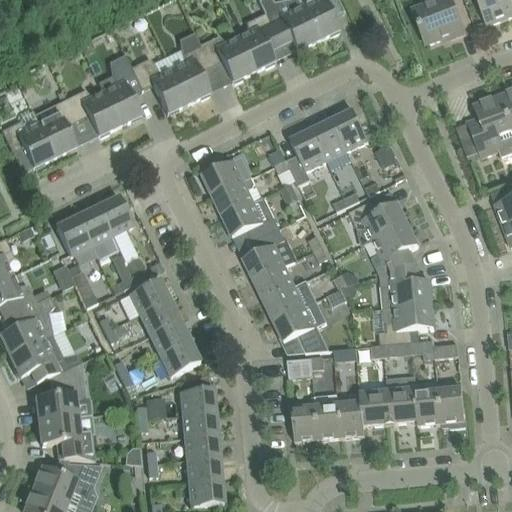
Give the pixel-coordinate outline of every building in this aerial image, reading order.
[(318,44),(301,10),(297,1),(296,1),(274,5),(268,0),(265,0),(258,4),(265,17),(264,18),(280,50),(291,45),(296,55),(298,54),(298,56),(307,51),(306,50),(318,44)] [(318,44),(329,39),(329,40),(338,36),(338,35),(339,34),(334,24),(345,19),(335,0),(295,0),(296,1),(297,1),(301,10),(318,44)] [(445,0),(412,13),(426,49),(449,40),(450,43),(464,37),(449,0),(445,0)] [(511,9),(510,5),(511,4),(511,0),(475,0),(487,29),(511,18),(511,9)] [(275,65),(269,55),(280,50),(264,18),(245,27),(246,28),(247,37),(236,42),(253,76),(264,71),(265,72),(274,68),(273,66),(275,65)] [(183,68),(172,74),(188,108),(199,102),(200,104),(209,99),(208,98),(210,97),(200,77),(211,72),(200,49),(193,36),(178,43),(181,58),(181,60),(183,68)] [(219,40),(200,49),(211,72),(222,67),(231,87),(233,86),(234,87),(242,83),(242,82),(253,76),(236,42),(225,47),(219,41),(219,40)] [(125,58),(124,59),(142,95),(153,89),(167,118),(168,117),(169,119),(178,115),(177,113),(188,108),(172,74),(161,79),(150,64),(149,63),(131,72),(125,58)] [(113,91),(102,96),(119,130),(130,125),(131,126),(140,122),(139,120),(141,120),(131,100),(142,95),(124,59),(109,66),(111,81),(112,82),(113,91)] [(85,94),(66,103),(77,126),(88,121),(98,141),(99,140),(100,142),(109,137),(108,136),(119,130),(102,96),(91,102),(85,95),(85,94)] [(511,94),(499,99),(511,132),(511,94)] [(511,132),(499,99),(473,109),(478,121),(466,126),(478,156),(467,160),(469,166),(499,154),(501,161),(511,156),(511,132)] [(53,107),(33,117),(54,162),(66,156),(66,158),(75,153),(74,152),(76,151),(66,131),(77,126),(66,103),(54,109),(53,107)] [(33,117),(32,114),(21,119),(19,126),(1,135),(12,158),(23,153),(33,172),(34,172),(35,173),(44,169),(43,167),(54,162),(33,117)] [(339,121),(332,125),(347,155),(368,145),(353,114),(347,117),(347,116),(339,120),(339,121)] [(319,131),(311,135),(326,165),(347,155),(332,125),(327,127),(326,126),(318,130),(319,131)] [(297,159),(286,165),(296,184),(298,188),(309,182),(306,175),(326,165),(311,135),(306,137),(306,136),(297,140),(298,141),(290,145),(297,159)] [(271,163),(275,170),(286,165),(280,152),(269,158),(271,163)] [(243,185),(242,184),(252,180),(242,160),(202,179),(205,185),(203,186),(208,194),(209,193),(212,200),(243,185)] [(275,170),(285,190),(291,187),(291,188),(296,184),(286,165),(275,170)] [(250,200),(255,187),(252,180),(242,184),(243,185),(212,200),(215,205),(214,206),(218,214),(219,214),(222,221),(253,206),(252,205),(250,200)] [(291,187),(285,190),(283,191),(288,203),(296,199),(291,188),(291,187)] [(365,192),(369,200),(380,195),(376,187),(365,192)] [(511,201),(494,208),(503,230),(511,226),(511,188),(509,190),(511,197),(511,201)] [(356,197),(344,202),(348,210),(359,205),(356,197)] [(280,232),(264,201),(263,200),(252,205),(253,206),(222,221),(225,226),(223,227),(228,235),(229,234),(233,242),(247,235),(252,246),(280,232)] [(118,201),(97,211),(112,240),(133,230),(118,201)] [(348,210),(344,202),(333,208),(337,216),(348,210)] [(368,234),(373,245),(407,228),(402,217),(403,217),(399,208),(397,208),(397,207),(377,216),(372,206),(348,217),(358,236),(359,235),(368,234)] [(97,211),(76,221),(91,251),(112,240),(97,211)] [(91,251),(76,221),(55,232),(70,261),(91,251)] [(511,226),(503,230),(511,252),(511,226)] [(371,263),(379,280),(404,273),(398,260),(418,250),(417,249),(418,248),(414,239),(413,240),(407,228),(373,245),(379,256),(372,262),(371,263)] [(29,231),(19,236),(23,243),(33,238),(29,231)] [(250,278),(254,285),(284,270),(274,249),(285,243),(280,232),(252,246),(258,257),(243,264),(246,269),(245,270),(249,278),(250,278)] [(308,244),(314,255),(322,251),(316,240),(308,244)] [(0,285),(12,280),(7,269),(13,263),(14,262),(14,261),(5,243),(0,245),(0,285)] [(322,251),(314,255),(320,267),(327,263),(322,251)] [(138,261),(125,267),(131,280),(142,275),(144,274),(138,261)] [(260,298),(264,305),(307,284),(306,283),(293,289),(284,270),(254,285),(256,290),(255,290),(259,299),(260,298)] [(65,271),(54,276),(63,295),(74,289),(70,281),(67,273),(65,271)] [(379,280),(383,313),(432,309),(430,296),(432,296),(431,286),(429,287),(429,285),(406,287),(404,273),(379,280)] [(82,275),(70,281),(74,289),(86,312),(97,307),(82,275)] [(146,283),(142,275),(131,280),(135,288),(146,283)] [(339,294),(342,292),(348,290),(342,278),(334,282),(339,294)] [(0,315),(4,323),(50,301),(49,299),(35,306),(27,289),(26,289),(17,291),(12,280),(0,285),(0,315)] [(135,288),(131,280),(119,286),(123,294),(135,288)] [(129,298),(139,319),(169,304),(159,284),(129,298)] [(270,318),(274,326),(317,305),(307,284),(264,305),(266,310),(265,311),(269,319),(270,318)] [(4,350),(9,361),(52,340),(46,316),(53,309),(50,301),(4,323),(9,334),(0,339),(0,345),(3,350),(4,350)] [(139,319),(150,340),(179,325),(169,304),(139,319)] [(317,305),(274,326),(276,331),(275,331),(279,340),(280,339),(290,358),(325,355),(329,355),(317,330),(327,325),(317,305)] [(383,349),(411,347),(413,347),(412,335),(434,333),(434,331),(435,331),(434,321),(433,321),(432,309),(383,313),(384,327),(378,327),(379,339),(354,341),(356,352),(371,351),(383,349)] [(99,325),(104,336),(112,332),(107,321),(99,325)] [(150,340),(160,360),(189,346),(179,325),(150,340)] [(112,332),(104,336),(110,348),(118,344),(112,332)] [(45,384),(49,382),(81,366),(76,357),(62,361),(52,340),(9,361),(15,372),(13,373),(18,382),(19,381),(20,382),(40,373),(45,384)] [(411,347),(412,358),(422,357),(423,363),(435,361),(434,351),(433,345),(413,347),(411,347)] [(189,346),(160,360),(170,381),(199,367),(189,346)] [(411,347),(383,349),(384,360),(396,359),(412,358),(411,347)] [(383,349),(371,351),(372,362),(384,360),(383,349)] [(434,351),(435,361),(435,362),(459,360),(458,349),(434,351)] [(357,363),(357,362),(356,352),(334,354),(335,363),(345,363),(345,364),(357,363)] [(323,361),(311,362),(313,381),(312,373),(324,372),(323,361)] [(313,381),(311,362),(287,365),(289,383),(313,381)] [(113,369),(119,380),(127,376),(121,365),(113,369)] [(35,402),(38,426),(77,421),(75,408),(85,402),(81,366),(49,382),(51,400),(35,402)] [(127,376),(119,380),(124,391),(132,387),(127,376)] [(385,412),(393,411),(394,423),(394,427),(393,427),(393,429),(396,429),(396,427),(417,425),(418,425),(415,396),(416,396),(416,392),(391,394),(387,394),(384,394),(385,412)] [(462,392),(438,394),(441,428),(450,427),(450,432),(465,431),(465,426),(462,392)] [(180,396),(182,419),(215,416),(213,393),(180,396)] [(393,411),(385,412),(384,394),(359,397),(360,406),(361,406),(363,430),(364,430),(385,428),(386,429),(388,429),(388,428),(387,428),(386,423),(394,423),(393,411)] [(418,425),(417,425),(418,430),(441,428),(438,394),(416,396),(415,396),(418,425)] [(341,442),(338,408),(338,399),(314,401),(315,410),(318,444),(341,442)] [(165,419),(163,400),(145,402),(147,421),(165,419)] [(361,406),(360,406),(338,408),(341,442),(365,440),(364,430),(363,430),(361,406)] [(318,444),(315,410),(292,413),(295,446),(318,444)] [(136,412),(137,424),(146,423),(144,411),(136,412)] [(182,419),(184,442),(217,439),(215,416),(182,419)] [(77,421),(38,426),(41,450),(57,448),(59,463),(75,465),(93,465),(90,438),(78,435),(77,421)] [(146,423),(137,424),(138,436),(147,436),(146,423)] [(184,442),(187,465),(219,462),(217,439),(184,442)] [(125,468),(133,469),(141,469),(140,461),(140,452),(132,452),(125,457),(125,468)] [(146,456),(147,469),(156,468),(155,455),(146,456)] [(187,465),(189,488),(221,485),(219,462),(187,465)] [(41,470),(32,494),(67,508),(72,497),(85,502),(89,491),(93,492),(101,470),(67,468),(62,479),(41,470)] [(156,468),(147,469),(148,481),(157,481),(156,468)] [(141,469),(133,469),(134,479),(132,485),(133,492),(136,497),(143,492),(141,469)] [(221,485),(189,488),(191,511),(223,508),(221,485)] [(65,511),(67,508),(32,494),(24,511),(65,511)]
